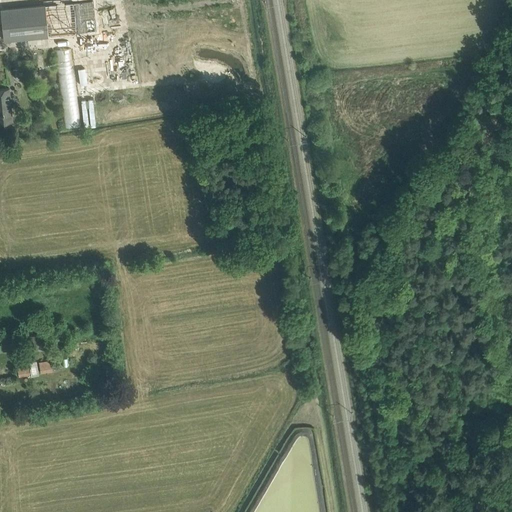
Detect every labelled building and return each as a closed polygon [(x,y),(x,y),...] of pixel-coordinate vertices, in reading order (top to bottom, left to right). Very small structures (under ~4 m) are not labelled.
[(44,5),(1,9),(4,40),(47,36),(44,5)] [(56,45),(63,127),(78,126),(71,44),(56,45)] [(34,68),(26,69),(27,82),(35,82),(34,68)] [(0,88),(0,122),(12,122),(9,88),(0,88)] [(0,335),(0,351),(18,350),(17,334),(0,335)] [(46,349),(45,334),(27,336),(28,350),(46,349)] [(39,363),(40,373),(52,372),(50,361),(39,363)] [(17,366),(19,377),(30,375),(29,364),(17,366)]
